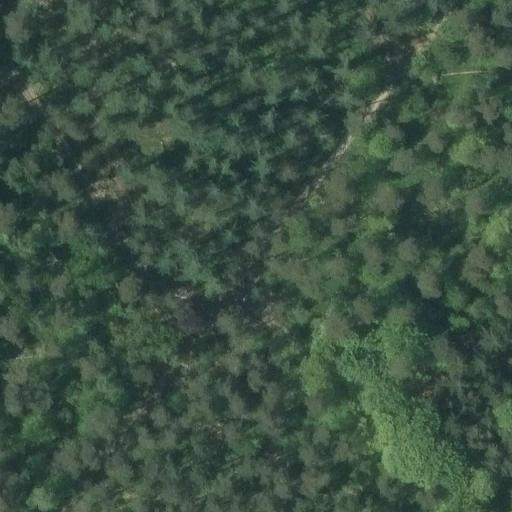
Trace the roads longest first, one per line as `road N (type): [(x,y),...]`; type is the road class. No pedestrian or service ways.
road 1 (track): [(438,0),(33,511)]
road 2 (track): [(492,511),(223,269)]
road 3 (track): [(0,74),(128,290),(167,336)]
